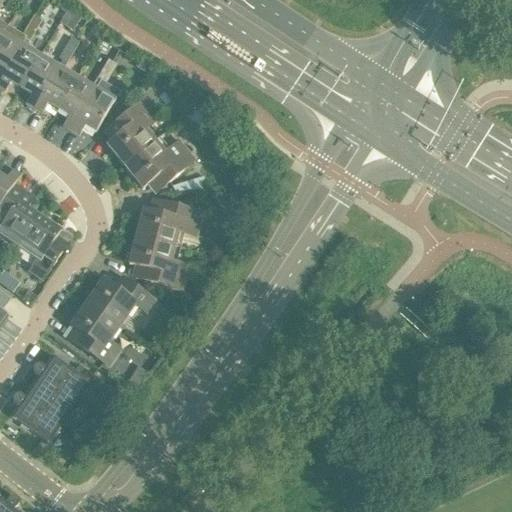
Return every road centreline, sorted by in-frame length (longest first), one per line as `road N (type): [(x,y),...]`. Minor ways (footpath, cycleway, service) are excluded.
road 1 (tertiary): [(86,511),(261,296),(361,126)]
road 2 (residential): [(0,373),(97,237),(99,214),(81,179),(0,126)]
road 3 (secondary): [(174,0),(361,126)]
road 4 (secondary): [(361,126),(511,216)]
road 5 (secondary): [(381,94),(234,0)]
road 6 (secondary): [(470,153),(440,77),(434,14)]
